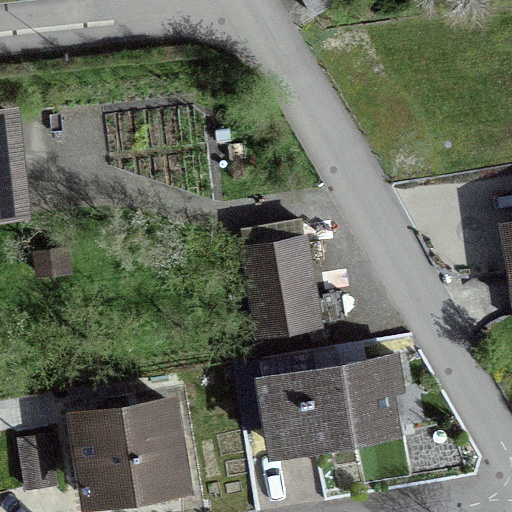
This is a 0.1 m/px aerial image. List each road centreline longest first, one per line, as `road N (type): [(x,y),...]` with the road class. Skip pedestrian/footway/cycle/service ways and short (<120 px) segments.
road 1 (residential): [(511,470),(241,0)]
road 2 (residential): [(0,26),(231,0)]
